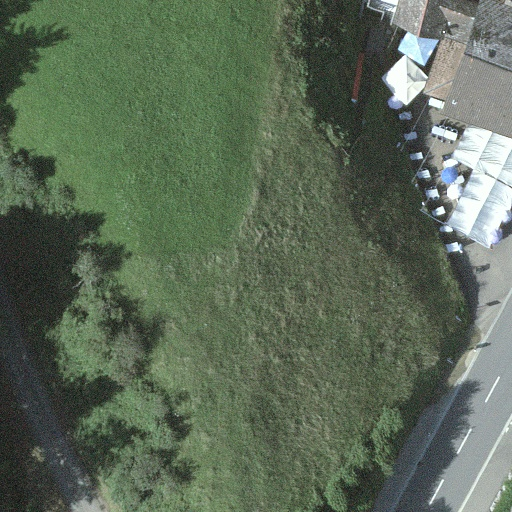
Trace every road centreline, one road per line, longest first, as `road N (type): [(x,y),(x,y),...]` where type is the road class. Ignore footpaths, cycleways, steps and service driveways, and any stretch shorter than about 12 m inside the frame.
road 1 (unclassified): [(0,316),(83,511)]
road 2 (tertiary): [(511,356),(427,511)]
